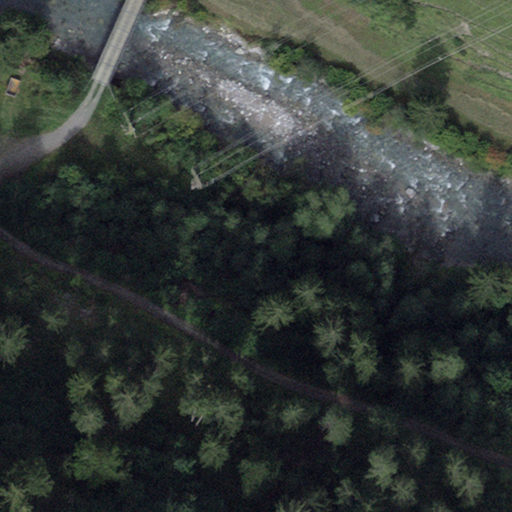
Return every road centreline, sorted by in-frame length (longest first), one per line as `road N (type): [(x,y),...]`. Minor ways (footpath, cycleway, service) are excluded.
road 1 (track): [(511,466),(368,412),(39,257),(0,228)]
road 2 (track): [(0,166),(77,123),(139,0)]
